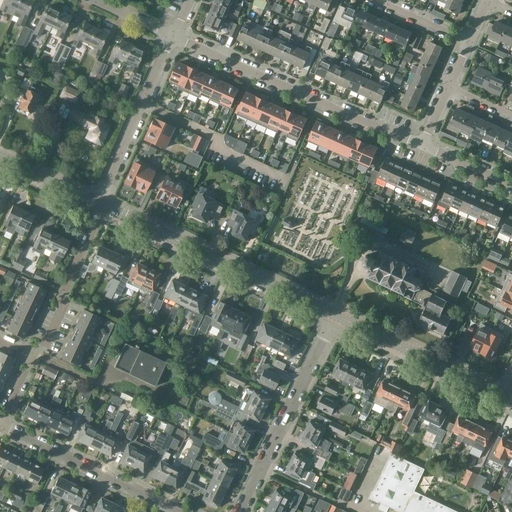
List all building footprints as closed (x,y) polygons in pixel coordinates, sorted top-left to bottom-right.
[(15,10),(19,0),(5,0),(5,1),(3,1),(0,7),(0,9),(6,12),(9,7),(15,10)] [(23,26),(25,21),(29,13),(27,12),(33,0),(19,0),(15,10),(12,16),(17,19),(16,22),(23,26)] [(240,12),(242,8),(236,5),(238,0),(216,0),(215,2),(240,12)] [(265,6),(268,0),(262,0),(262,1),(261,0),(255,0),(253,5),(264,10),(265,6)] [(314,11),(317,6),(319,0),(306,0),(306,1),(311,3),(309,8),(314,11)] [(328,11),(332,0),(319,0),(317,6),(328,11)] [(430,0),(429,2),(436,5),(438,1),(446,5),(445,9),(457,14),(462,4),(454,0),(430,0)] [(215,2),(211,12),(210,13),(224,19),(228,11),(232,13),(232,14),(237,17),(240,12),(215,2)] [(276,12),(279,4),(274,3),(271,9),(265,6),(264,10),(270,12),(271,10),(276,12)] [(52,27),(59,11),(48,5),(42,18),(40,18),(34,31),(28,29),(23,40),(29,42),(33,33),(40,36),(45,24),(52,27)] [(261,15),(264,10),(253,5),(250,10),(261,15)] [(358,10),(347,5),(345,10),(339,7),(336,14),(353,22),(358,10)] [(364,27),(369,15),(358,10),(353,22),(364,27)] [(434,16),(444,20),(446,16),(434,10),(432,15),(434,16)] [(62,38),(66,30),(64,29),(70,16),(59,11),(52,27),(58,30),(56,35),(62,38)] [(227,25),(229,22),(224,19),(210,13),(211,12),(210,12),(205,25),(219,31),(223,23),(227,25)] [(374,31),(379,19),(369,15),(364,27),(374,31)] [(324,33),(330,21),(324,18),(320,28),(319,31),(324,33)] [(249,44),(255,29),(249,26),(251,21),(246,19),(237,40),(249,44)] [(385,36),(390,24),(379,19),(374,31),(385,36)] [(88,44),(96,28),(84,22),(78,35),(76,34),(72,45),(79,48),(82,41),(88,44)] [(506,27),(495,22),(494,25),(489,23),(485,34),(489,36),(487,39),(498,44),(500,41),(506,27)] [(235,38),(240,27),(234,24),(229,36),(235,38)] [(395,41),(398,34),(401,29),(390,24),(385,36),(395,41)] [(20,47),(23,40),(28,29),(23,26),(18,37),(15,44),(20,47)] [(259,49),(268,29),(264,27),(262,32),(255,29),(249,44),(259,49)] [(511,46),(511,43),(511,29),(506,27),(500,41),(511,46)] [(99,55),(103,47),(101,46),(107,33),(96,28),(88,44),(95,47),(92,52),(99,55)] [(270,54),(277,39),(271,36),(273,31),(268,29),(259,49),(270,54)] [(406,46),(411,34),(401,29),(398,34),(395,41),(406,46)] [(281,59),(290,39),(292,35),(281,30),(277,39),(270,54),(281,59)] [(417,48),(419,43),(421,38),(414,35),(412,40),(410,45),(417,48)] [(326,51),(331,40),(326,38),(321,49),(326,51)] [(292,64),(298,48),(292,45),(294,41),(290,39),(281,59),(292,64)] [(123,62),(131,45),(120,40),(114,53),(112,52),(108,61),(115,64),(117,59),(123,62)] [(438,57),(442,47),(430,42),(426,52),(438,57)] [(57,63),(60,57),(65,46),(59,43),(54,54),(51,60),(57,63)] [(376,56),(379,49),(368,44),(365,52),(376,56)] [(136,87),(139,80),(138,79),(140,76),(134,73),(138,64),(136,64),(143,51),(131,45),(123,62),(129,64),(126,69),(133,73),(128,84),(130,84),(136,87)] [(65,59),(70,48),(65,46),(60,57),(65,59)] [(303,69),(312,48),(307,46),(305,51),(298,48),(292,64),(303,69)] [(433,67),(438,57),(426,52),(421,61),(433,67)] [(326,79),(332,64),(335,59),(324,54),(315,74),(326,79)] [(496,65),(499,58),(489,54),(486,60),(496,65)] [(410,64),(411,60),(404,57),(401,64),(405,66),(407,63),(410,64)] [(371,65),(372,65),(380,69),(383,63),(374,59),(371,65)] [(93,82),(97,74),(96,74),(102,63),(96,60),(87,79),(93,82)] [(429,77),(433,67),(421,61),(418,68),(413,66),(412,69),(429,77)] [(336,83),(345,64),(341,62),(339,67),(332,64),(326,79),(336,83)] [(102,76),(107,65),(102,63),(96,74),(97,74),(102,76)] [(180,87),(189,67),(188,67),(178,63),(170,82),(180,87)] [(348,88),(354,74),(356,69),(345,64),(336,83),(348,88)] [(391,79),(396,69),(386,64),(383,69),(389,71),(386,77),(391,79)] [(23,77),(26,71),(17,67),(14,73),(23,77)] [(178,89),(189,94),(191,88),(199,72),(189,67),(180,87),(179,88),(178,89)] [(485,89),(492,74),(478,68),(471,83),(485,89)] [(424,87),(429,77),(412,69),(411,72),(415,74),(412,82),(424,87)] [(200,96),(203,88),(209,76),(199,72),(191,88),(189,94),(190,94),(199,98),(200,96)] [(359,93),(367,74),(363,72),(361,77),(354,74),(348,88),(359,93)] [(369,98),(376,84),(370,81),(372,76),(367,74),(359,93),(369,98)] [(500,96),(506,81),(492,74),(485,89),(500,96)] [(210,100),(215,88),(218,81),(209,76),(203,88),(200,96),(209,100),(210,100)] [(30,114),(41,92),(29,86),(31,81),(24,78),(20,87),(26,90),(23,95),(22,95),(18,101),(20,102),(17,108),(30,114)] [(208,102),(218,107),(227,88),(228,85),(218,81),(215,88),(210,100),(209,100),(208,102)] [(380,103),(389,83),(385,81),(382,86),(376,84),(369,98),(380,103)] [(419,98),(423,88),(424,87),(412,82),(407,92),(419,98)] [(74,104),(80,91),(64,84),(58,96),(74,104)] [(124,98),(128,88),(121,84),(116,94),(124,98)] [(228,85),(227,88),(218,107),(229,111),(230,109),(238,90),(236,88),(228,85)] [(414,108),(419,98),(407,92),(403,103),(414,108)] [(247,93),(237,115),(247,119),(257,98),(256,98),(247,93)] [(247,119),(257,124),(267,102),(257,98),(247,119)] [(257,124),(267,128),(277,107),(267,103),(267,102),(257,124)] [(287,111),(286,111),(277,107),(267,128),(277,133),(278,131),(287,111)] [(464,112),(456,109),(451,107),(443,125),(446,126),(447,123),(460,129),(468,111),(465,110),(464,112)] [(470,138),(471,134),(478,119),(470,115),(473,108),(470,107),(468,111),(460,129),(459,133),(470,138)] [(86,115),(72,108),(67,118),(89,129),(85,138),(100,145),(109,126),(102,123),(103,120),(87,113),(86,115)] [(288,135),(297,116),(297,115),(287,111),(278,131),(288,135)] [(482,139),(490,121),(492,117),(489,115),(486,122),(478,119),(471,134),(482,139)] [(297,116),(288,135),(287,137),(297,142),(307,120),(297,116)] [(173,128),(153,119),(149,128),(149,129),(169,138),(173,128)] [(493,143),(500,129),(492,125),(493,122),(490,121),(482,139),(493,143)] [(319,146),(320,144),(327,127),(317,122),(308,142),(319,146)] [(504,148),(511,130),(511,125),(508,132),(500,129),(493,143),(504,148)] [(327,127),(320,144),(329,149),(337,131),(327,127)] [(144,140),(164,149),(169,138),(149,129),(144,140)] [(329,149),(339,153),(347,136),(337,131),(329,149)] [(229,148),(234,138),(225,134),(225,135),(224,137),(224,139),(224,140),(225,143),(226,144),(226,145),(228,147),(229,148)] [(347,136),(339,153),(349,157),(357,140),(347,136)] [(367,145),(357,140),(349,157),(359,162),(367,145)] [(373,168),(378,157),(374,155),(377,149),(367,145),(359,162),(358,164),(368,169),(369,166),(373,168)] [(134,161),(123,183),(134,188),(144,166),(145,163),(135,158),(134,161)] [(386,182),(395,163),(391,161),(391,160),(386,158),(379,173),(374,170),(368,182),(374,185),(377,178),(386,182)] [(144,166),(134,188),(144,193),(149,183),(154,186),(159,175),(154,172),(155,171),(156,168),(145,163),(144,166)] [(395,186),(404,167),(395,163),(386,182),(395,186)] [(405,191),(413,171),(404,167),(395,186),(405,191)] [(414,195),(423,176),(413,171),(405,191),(414,195)] [(159,175),(154,186),(159,188),(155,198),(165,203),(175,181),(176,180),(161,172),(159,175)] [(423,199),(432,180),(423,176),(414,195),(423,199)] [(175,181),(165,203),(176,208),(180,198),(185,201),(191,189),(186,187),(186,186),(187,183),(177,178),(176,180),(175,181)] [(433,203),(442,184),(432,180),(423,199),(433,203)] [(449,209),(450,207),(458,187),(454,185),(454,184),(449,182),(440,202),(439,202),(437,206),(445,210),(446,208),(449,209)] [(206,189),(201,187),(200,188),(199,188),(198,189),(197,191),(197,192),(197,193),(199,194),(193,206),(197,208),(193,216),(206,222),(209,215),(218,220),(224,205),(203,195),(206,189)] [(459,211),(468,191),(458,187),(450,207),(459,211)] [(468,215),(477,195),(468,191),(459,211),(468,215)] [(477,219),(486,200),(477,195),(468,215),(477,219)] [(487,223),(495,204),(486,200),(477,219),(487,223)] [(496,227),(505,208),(495,204),(487,223),(496,227)] [(19,207),(15,205),(13,207),(12,206),(2,226),(6,228),(4,232),(11,236),(13,231),(22,211),(18,209),(19,207)] [(369,220),(372,215),(361,209),(358,215),(362,218),(363,217),(369,220)] [(234,210),(228,224),(236,228),(233,235),(246,241),(250,233),(254,235),(256,230),(252,228),(256,220),(234,210)] [(26,213),(22,211),(13,231),(24,236),(33,216),(32,215),(32,213),(28,212),(26,213)] [(510,238),(511,233),(511,215),(509,214),(500,233),(510,238)] [(290,229),(291,227),(293,223),(283,219),(281,224),(290,229)] [(48,230),(44,228),(43,229),(41,229),(30,252),(35,255),(37,251),(43,254),(52,234),(48,232),(48,230)] [(468,241),(469,238),(470,235),(465,233),(466,231),(462,229),(460,233),(458,237),(468,241)] [(411,246),(415,238),(402,233),(399,240),(411,246)] [(56,236),(52,234),(43,254),(49,256),(48,259),(58,264),(62,256),(63,257),(70,242),(61,238),(61,236),(57,234),(56,236)] [(102,268),(110,252),(99,247),(90,265),(89,264),(87,267),(82,265),(77,276),(83,278),(87,269),(89,270),(90,270),(91,270),(92,270),(93,269),(94,269),(95,268),(95,267),(96,265),(102,268)] [(20,260),(25,250),(19,248),(10,267),(15,269),(20,260)] [(406,265),(381,252),(380,250),(379,250),(374,260),(367,256),(362,266),(367,268),(366,270),(366,272),(367,273),(366,275),(368,279),(402,295),(404,297),(425,308),(432,294),(420,289),(422,285),(420,280),(422,280),(421,279),(425,272),(418,268),(416,269),(413,268),(414,266),(414,264),(409,262),(407,262),(406,265)] [(113,276),(121,258),(110,252),(102,268),(109,271),(108,273),(113,276)] [(502,257),(499,263),(508,267),(511,261),(502,257)] [(25,263),(20,260),(15,269),(21,272),(25,263)] [(491,263),(485,260),(483,266),(489,269),(491,263)] [(147,269),(136,264),(134,269),(132,268),(127,279),(121,276),(118,282),(113,293),(120,296),(124,286),(137,292),(138,290),(147,269)] [(0,274),(13,280),(16,274),(2,268),(0,272),(0,274)] [(153,288),(157,280),(156,279),(158,275),(147,269),(138,290),(139,293),(142,294),(145,293),(149,295),(152,287),(153,288)] [(466,293),(471,282),(466,280),(467,278),(451,270),(440,294),(439,293),(437,297),(432,294),(425,308),(418,323),(443,336),(451,319),(441,314),(446,302),(453,306),(461,290),(466,293)] [(43,282),(45,277),(36,272),(33,278),(43,282)] [(511,274),(510,273),(502,290),(511,295),(511,274)] [(15,292),(20,282),(16,280),(11,290),(15,292)] [(113,293),(118,282),(112,280),(107,290),(113,293)] [(175,303),(182,287),(171,281),(163,299),(168,302),(169,300),(175,303)] [(40,303),(46,291),(29,283),(23,295),(40,303)] [(186,308),(193,292),(182,287),(175,303),(174,304),(168,318),(173,320),(180,305),(186,308)] [(10,301),(15,292),(11,290),(6,299),(10,301)] [(511,308),(511,295),(502,290),(494,307),(504,312),(507,306),(511,308)] [(151,313),(152,309),(156,300),(159,295),(152,292),(150,297),(144,310),(151,313)] [(191,339),(192,336),(202,316),(197,314),(204,297),(193,292),(186,308),(185,310),(191,313),(188,320),(193,322),(187,334),(188,334),(186,337),(191,339)] [(35,315),(40,303),(23,295),(18,307),(35,315)] [(158,311),(162,302),(156,300),(152,309),(158,311)] [(219,330),(229,308),(229,307),(218,302),(210,319),(205,316),(198,330),(204,333),(208,325),(219,330)] [(4,315),(9,305),(5,303),(0,313),(4,315)] [(480,312),(483,306),(478,303),(475,310),(480,312)] [(29,327),(35,315),(18,307),(12,319),(29,327)] [(229,335),(232,329),(239,313),(229,308),(219,330),(214,338),(219,340),(223,332),(229,335)] [(94,330),(100,317),(83,309),(77,322),(94,330)] [(242,350),(246,341),(241,338),(250,318),(239,313),(232,329),(238,332),(236,336),(241,339),(237,347),(242,350)] [(23,339),(29,327),(12,319),(7,331),(23,339)] [(88,341),(94,330),(77,322),(72,333),(88,341)] [(267,345),(274,330),(263,324),(254,343),(260,345),(261,343),(267,345)] [(481,354),(493,329),(482,324),(470,349),(481,354)] [(108,336),(112,327),(108,325),(104,335),(108,336)] [(504,335),(493,329),(481,354),(492,359),(504,335)] [(278,351),(285,335),(274,330),(267,345),(266,347),(271,350),(272,348),(278,351)] [(83,353),(88,341),(72,333),(66,346),(83,353)] [(103,346),(108,336),(104,335),(99,344),(103,346)] [(288,358),(296,340),(285,335),(278,351),(283,353),(282,356),(288,358)] [(153,387),(164,364),(124,344),(112,367),(153,387)] [(246,360),(252,347),(247,344),(240,358),(246,360)] [(77,365),(83,353),(66,346),(60,357),(77,365)] [(97,360),(101,350),(97,348),(93,358),(97,360)] [(0,363),(10,368),(14,359),(0,352),(0,363)] [(93,369),(97,360),(93,358),(89,367),(93,369)] [(282,370),(285,365),(274,360),(271,365),(282,370)] [(344,380),(351,365),(340,360),(333,375),(344,380)] [(0,376),(5,379),(10,368),(0,363),(0,376)] [(273,389),(278,378),(270,374),(272,369),(261,363),(256,374),(261,376),(258,382),(273,389)] [(351,393),(362,370),(351,365),(344,380),(342,385),(347,387),(346,390),(351,393)] [(53,379),(56,371),(45,366),(41,373),(53,379)] [(364,394),(365,390),(372,375),(362,370),(351,393),(354,394),(356,394),(358,393),(360,392),(364,394)] [(242,388),(246,381),(227,371),(223,378),(242,388)] [(384,408),(394,386),(383,381),(373,402),(384,408)] [(335,396),(339,389),(328,383),(325,391),(335,396)] [(394,413),(398,405),(405,391),(394,386),(384,408),(394,413)] [(247,389),(241,400),(243,401),(246,402),(263,410),(268,399),(247,389)] [(44,424),(57,398),(60,392),(56,390),(48,405),(42,402),(34,419),(44,424)] [(407,427),(411,419),(418,404),(413,402),(416,396),(405,391),(398,405),(408,410),(401,424),(407,427)] [(209,398),(209,399),(209,401),(209,402),(210,403),(211,404),(212,405),(217,407),(233,415),(247,421),(249,416),(258,421),(263,410),(246,402),(243,401),(240,407),(239,409),(238,408),(220,400),(220,399),(220,398),(220,397),(219,396),(218,395),(217,394),(215,394),(214,394),(213,394),(212,394),(211,395),(210,396),(209,397),(209,398)] [(185,407),(189,399),(182,396),(178,404),(185,407)] [(342,407),(336,405),(337,403),(322,396),(317,407),(331,414),(334,409),(350,417),(355,408),(344,402),(342,407)] [(34,419),(42,402),(31,397),(23,414),(34,419)] [(117,400),(111,397),(108,404),(114,407),(115,405),(119,407),(122,403),(123,401),(118,399),(117,400)] [(55,429),(63,412),(58,410),(60,406),(58,406),(61,400),(57,398),(44,424),(55,429)] [(427,401),(418,420),(423,422),(425,418),(430,421),(437,406),(427,401)] [(368,416),(373,405),(366,402),(362,411),(361,413),(368,416)] [(122,403),(119,407),(112,424),(98,451),(103,453),(102,454),(108,456),(108,455),(109,456),(117,441),(111,439),(112,437),(110,436),(115,427),(123,410),(133,415),(136,410),(122,403)] [(430,421),(426,429),(437,434),(434,441),(439,443),(445,431),(440,428),(443,423),(448,411),(437,406),(430,421)] [(216,410),(214,414),(233,424),(229,433),(240,438),(248,442),(248,441),(250,440),(251,437),(251,436),(253,431),(244,427),(247,422),(247,421),(233,415),(217,407),(216,410)] [(87,446),(95,430),(89,427),(90,425),(89,425),(92,419),(89,417),(92,410),(86,408),(81,417),(86,420),(85,423),(77,440),(82,442),(81,443),(87,446)] [(80,417),(83,411),(78,409),(76,414),(72,412),(70,416),(63,412),(55,429),(66,434),(76,415),(80,417)] [(347,429),(319,416),(316,422),(311,420),(306,431),(321,438),(323,433),(328,435),(330,431),(343,437),(347,429)] [(445,433),(440,444),(446,447),(451,436),(450,436),(452,431),(458,434),(455,442),(460,444),(461,441),(463,436),(469,425),(470,422),(459,417),(455,426),(449,423),(444,433),(445,433)] [(411,434),(417,422),(411,419),(407,427),(406,431),(411,434)] [(98,451),(112,424),(107,421),(101,433),(95,430),(87,446),(94,450),(94,449),(98,451)] [(130,440),(120,461),(126,463),(126,465),(127,465),(129,466),(130,466),(131,466),(138,451),(141,445),(134,441),(137,436),(134,435),(139,425),(133,422),(125,437),(130,440)] [(463,436),(461,441),(472,446),(474,441),(479,430),(481,427),(470,422),(469,425),(463,436)] [(163,456),(153,477),(158,479),(158,480),(161,482),(162,481),(163,482),(170,467),(164,465),(169,455),(166,454),(173,439),(169,437),(174,427),(171,425),(166,436),(165,437),(157,453),(163,456)] [(474,441),(472,446),(482,451),(485,447),(490,435),(492,432),(481,427),(479,430),(474,441)] [(203,435),(201,440),(204,441),(203,442),(219,450),(223,443),(228,445),(227,446),(235,450),(235,449),(243,452),(245,447),(247,447),(248,444),(248,442),(240,438),(229,433),(222,429),(217,439),(205,433),(203,435)] [(321,438),(306,431),(301,441),(324,453),(329,442),(321,438)] [(138,451),(131,466),(132,467),(132,468),(134,468),(135,469),(137,469),(142,471),(152,451),(157,453),(165,437),(158,434),(153,444),(150,443),(148,448),(141,445),(138,451)] [(506,457),(511,445),(511,441),(503,437),(496,452),(506,457)] [(341,448),(342,445),(328,438),(327,441),(341,448)] [(389,449),(392,444),(381,439),(380,442),(379,444),(389,449)] [(170,467),(163,482),(164,482),(165,483),(168,485),(169,485),(174,487),(184,467),(184,466),(189,469),(190,469),(191,467),(194,460),(199,449),(192,445),(186,457),(185,457),(184,460),(182,463),(181,464),(180,464),(174,461),(170,467)] [(511,475),(511,472),(511,445),(506,457),(500,470),(511,475)] [(0,466),(3,468),(10,453),(0,448),(0,466)] [(310,458),(296,451),(291,462),(311,472),(313,468),(320,471),(325,459),(316,455),(312,453),(310,458)] [(14,473),(21,458),(10,453),(3,468),(14,473)] [(455,511),(415,492),(426,470),(392,453),(370,499),(381,504),(380,506),(388,510),(389,508),(397,511),(455,511)] [(25,478),(32,464),(21,458),(14,473),(25,478)] [(191,467),(198,470),(201,464),(201,463),(200,463),(194,460),(191,467)] [(235,466),(221,460),(218,466),(216,465),(214,469),(230,477),(235,466)] [(312,490),(315,484),(311,482),(315,474),(311,472),(291,462),(285,473),(299,480),(298,483),(312,490)] [(37,484),(44,469),(32,464),(25,478),(37,484)] [(226,487),(230,477),(214,469),(209,467),(207,472),(214,475),(211,480),(226,487)] [(192,483),(196,473),(189,470),(184,479),(192,483)] [(477,476),(468,472),(462,484),(472,488),(477,476)] [(511,472),(511,475),(498,501),(511,507),(511,484),(511,483),(511,472)] [(354,474),(347,490),(352,492),(359,477),(354,474)] [(62,498),(69,483),(58,477),(51,492),(62,498)] [(197,485),(192,483),(184,479),(179,491),(187,495),(190,489),(204,495),(201,501),(215,508),(221,498),(204,490),(204,489),(197,485)] [(226,487),(211,480),(208,487),(206,486),(204,489),(204,490),(221,498),(226,487)] [(80,488),(79,488),(69,483),(62,498),(72,503),(80,488)] [(480,492),(488,496),(491,489),(492,487),(485,483),(480,492)] [(80,511),(90,492),(79,487),(79,488),(80,488),(72,503),(70,508),(78,511),(80,511)] [(342,488),(338,498),(347,502),(352,492),(347,490),(342,488)] [(278,489),(273,499),(295,510),(300,498),(303,493),(295,489),(292,496),(278,489)] [(498,501),(501,494),(491,489),(488,496),(498,501)] [(40,511),(47,498),(41,495),(32,511),(40,511)] [(106,511),(111,503),(100,498),(93,511),(90,511),(89,511),(88,511),(106,511)] [(30,509),(33,503),(26,499),(23,505),(22,504),(19,509),(24,511),(29,511),(31,509),(30,509)] [(293,511),(295,510),(273,499),(268,509),(272,511),(293,511)] [(327,511),(330,505),(319,499),(314,510),(318,511),(319,511),(321,509),(327,511)] [(111,503),(106,511),(119,511),(122,508),(111,503)]
